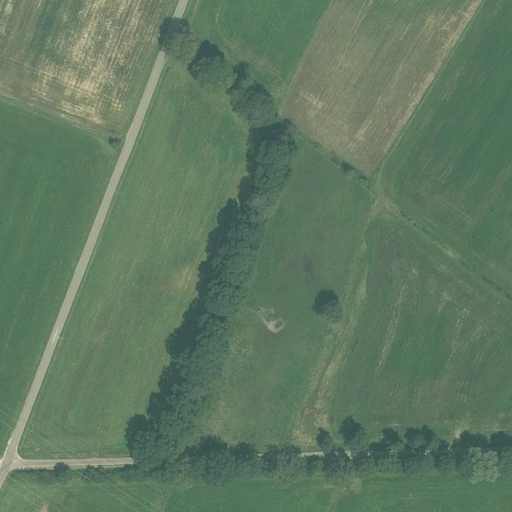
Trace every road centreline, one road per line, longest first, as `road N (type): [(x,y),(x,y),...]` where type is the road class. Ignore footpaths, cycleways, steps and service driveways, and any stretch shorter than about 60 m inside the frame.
road 1 (unclassified): [(7,464),(511,451)]
road 2 (unclassified): [(7,464),(183,0)]
